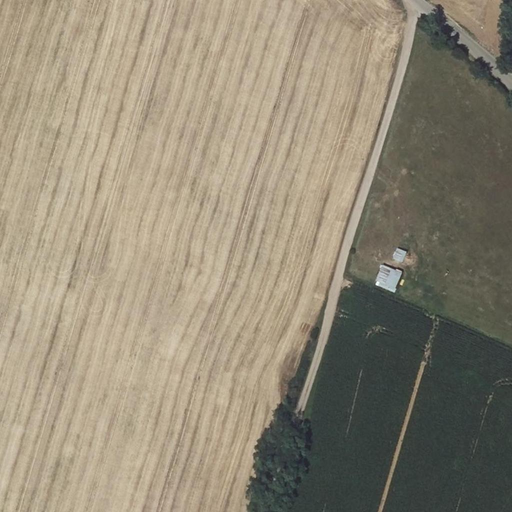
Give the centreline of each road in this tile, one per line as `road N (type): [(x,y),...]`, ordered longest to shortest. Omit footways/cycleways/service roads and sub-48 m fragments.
road 1 (track): [(270,511),(420,6)]
road 2 (unclassified): [(412,0),(511,83)]
